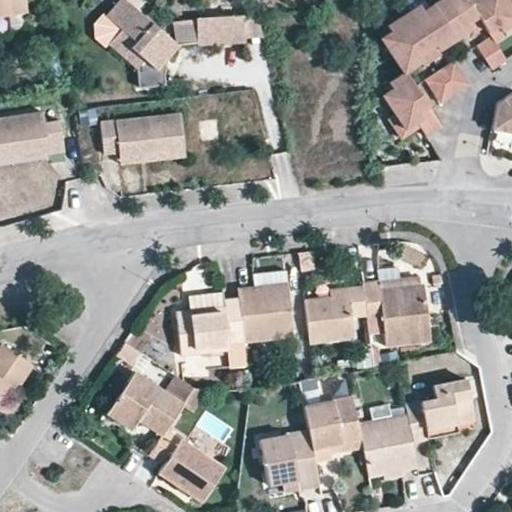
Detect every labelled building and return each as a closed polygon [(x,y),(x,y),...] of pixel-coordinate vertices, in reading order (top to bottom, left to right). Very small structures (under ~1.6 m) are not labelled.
[(0,0),(0,19),(27,15),(25,0),(0,0)] [(495,25),(500,31),(511,23),(511,0),(433,0),(421,9),(416,3),(385,23),(389,29),(378,37),(399,69),(402,67),(419,57),(415,50),(423,45),(431,40),(436,45),(468,24),(465,19),(475,12),(481,21),(487,29),(495,25)] [(154,63),(165,74),(186,51),(132,4),(114,23),(128,35),(115,50),(143,74),(154,63)] [(249,41),(246,12),(201,15),(203,44),(249,41)] [(471,28),(481,21),(475,12),(465,19),(468,24),(471,28)] [(487,29),(489,32),(493,39),(502,34),(500,31),(495,25),(487,29)] [(504,57),(493,39),(489,32),(473,43),(490,67),(504,57)] [(438,49),(436,45),(431,40),(423,45),(430,55),(438,49)] [(430,55),(423,45),(415,50),(419,57),(421,61),(430,55)] [(439,99),(466,81),(451,58),(423,76),(439,99)] [(402,67),(399,69),(400,71),(386,80),(391,87),(379,93),(391,111),(385,115),(395,130),(406,122),(403,117),(410,113),(416,123),(423,132),(437,123),(402,67)] [(511,94),(507,93),(495,102),(490,128),(511,132),(511,94)] [(0,152),(45,146),(46,153),(63,150),(59,119),(44,120),(42,109),(0,114),(0,152)] [(398,135),(416,123),(410,113),(403,117),(406,122),(395,130),(398,135)] [(118,152),(119,157),(183,150),(179,114),(100,123),(103,154),(118,152)] [(0,158),(46,153),(45,146),(0,152),(0,158)] [(184,156),(183,150),(119,157),(119,163),(184,156)] [(377,271),(379,284),(379,290),(418,285),(417,276),(393,279),(392,269),(377,271)] [(254,288),(287,285),(286,271),(253,275),(254,288)] [(363,286),(367,318),(382,317),(385,347),(429,341),(423,285),(422,285),(418,285),(379,290),(379,284),(363,286)] [(238,290),(239,299),(243,343),(294,337),(287,285),(238,290)] [(351,320),(367,318),(363,286),(362,285),(346,287),(348,297),(332,298),(304,302),(309,345),(353,340),(351,320)] [(331,288),(332,298),(348,297),(346,287),(331,288)] [(187,302),(189,314),(222,309),(221,300),(221,297),(187,302)] [(243,343),(239,299),(221,300),(222,309),(189,314),(174,316),(179,358),(204,355),(228,352),(227,345),(243,343)] [(228,352),(204,355),(205,370),(246,366),(243,343),(227,345),(228,352)] [(0,412),(8,418),(15,404),(0,393),(0,390),(4,385),(14,391),(31,366),(1,346),(0,348),(0,412)] [(407,416),(410,436),(431,432),(428,420),(455,415),(473,410),(465,372),(431,379),(433,390),(403,397),(407,416)] [(133,373),(113,403),(137,419),(161,436),(167,427),(179,408),(193,388),(175,376),(164,394),(133,373)] [(193,388),(179,408),(191,416),(205,396),(193,388)] [(307,432),(314,462),(331,459),(331,454),(329,447),(361,441),(358,426),(352,398),(303,407),(307,432)] [(129,430),(137,419),(113,403),(105,414),(129,430)] [(457,425),(455,415),(428,420),(431,432),(457,425)] [(358,426),(361,441),(362,447),(368,476),(417,466),(410,436),(407,416),(358,426)] [(167,427),(161,436),(150,452),(166,463),(161,470),(205,500),(227,467),(167,427)] [(319,487),(314,462),(307,432),(258,443),(268,488),(284,485),(296,482),(298,491),(319,487)] [(331,454),(362,447),(361,441),(329,447),(331,454)] [(286,494),(298,491),(296,482),(284,485),(286,494)]
